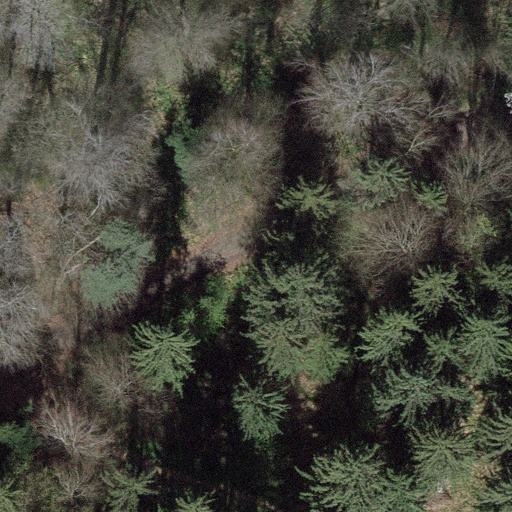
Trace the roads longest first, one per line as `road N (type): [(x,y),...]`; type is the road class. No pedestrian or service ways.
road 1 (track): [(511,112),(305,206),(0,375)]
road 2 (track): [(268,511),(0,419)]
